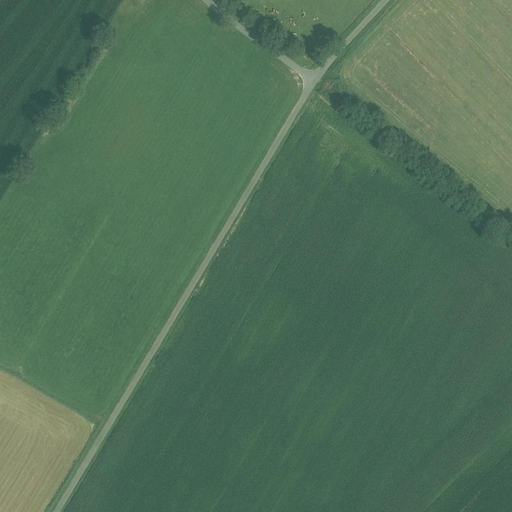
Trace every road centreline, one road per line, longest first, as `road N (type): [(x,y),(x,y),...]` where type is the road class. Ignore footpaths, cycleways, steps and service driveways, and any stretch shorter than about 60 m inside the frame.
road 1 (unclassified): [(57,511),(313,82)]
road 2 (unclassified): [(313,82),(203,0)]
